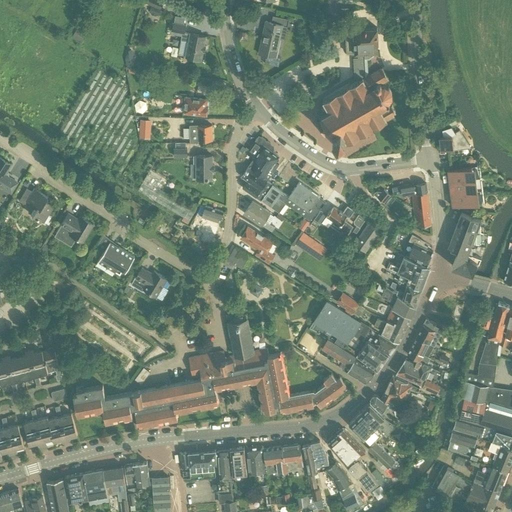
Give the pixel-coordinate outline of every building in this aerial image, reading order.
[(161,9),(163,2),(158,0),(146,0),(145,3),(161,9)] [(149,12),(158,16),(161,10),(152,6),(149,12)] [(287,26),(289,19),(273,16),(272,22),(266,21),(264,29),(265,29),(264,33),(263,33),(259,53),(276,57),(282,33),(279,32),(281,25),(287,26)] [(184,33),(186,25),(174,22),(172,30),(184,33)] [(377,43),(378,43),(377,27),(345,29),(347,53),(358,52),(376,51),(378,51),(377,43)] [(202,59),(206,36),(191,33),(186,56),(193,58),(193,59),(195,60),(196,61),(198,61),(200,61),(201,59),(202,59)] [(128,65),(136,64),(135,46),(127,47),(128,65)] [(369,59),(377,53),(376,51),(358,52),(358,58),(354,58),(355,75),(358,81),(323,100),(324,102),(323,103),(322,104),(322,105),(322,106),(322,107),(322,108),(322,109),(323,109),(323,110),(325,111),(326,111),(327,111),(328,111),(329,110),(329,111),(321,116),(323,120),(317,123),(324,135),(330,132),(332,136),(334,135),(338,142),(345,138),(347,142),(363,133),(366,138),(373,133),(371,129),(387,119),(394,115),(393,113),(396,111),(392,105),(391,105),(389,102),(388,103),(387,102),(388,102),(389,101),(390,99),(391,98),(391,97),(392,96),(392,95),(392,94),(392,93),(391,91),(391,90),(390,89),(389,88),(389,87),(387,86),(386,86),(383,85),(381,85),(382,84),(381,83),(389,78),(383,67),(368,76),(367,59),(369,59)] [(207,107),(208,99),(185,97),(184,112),(206,114),(206,112),(208,112),(208,107),(207,107)] [(151,130),(151,120),(140,119),(140,130),(147,130),(151,130)] [(212,140),(212,124),(190,125),(190,140),(212,140)] [(442,128),(443,135),(452,134),(456,132),(452,125),(450,126),(450,125),(442,128)] [(462,133),(460,129),(456,132),(452,134),(443,135),(440,135),(441,148),(453,146),(453,149),(461,148),(461,146),(469,144),(462,133)] [(272,152),(271,151),(273,148),(270,145),(270,144),(267,142),(266,143),(264,141),(264,140),(262,138),(260,139),(258,137),(249,150),(257,156),(254,160),(253,159),(241,176),(247,181),(243,188),(256,197),(268,180),(273,173),(269,170),(276,160),(278,156),(277,155),(276,154),(274,152),(272,152)] [(175,156),(187,156),(187,148),(175,148),(175,156)] [(207,179),(213,179),(212,155),(196,155),(196,156),(194,156),(194,163),(196,163),(197,179),(202,179),(202,180),(207,180),(207,179)] [(4,174),(10,164),(0,157),(0,185),(10,192),(17,182),(4,174)] [(449,182),(476,178),(475,176),(474,174),(473,171),(472,167),(448,170),(449,182)] [(189,221),(196,210),(160,189),(167,177),(151,168),(137,191),(189,221)] [(317,184),(313,180),(304,174),(289,196),(285,202),(286,203),(310,220),(324,204),(322,201),(320,198),(320,193),(319,188),(317,184)] [(451,194),(477,191),(477,188),(477,186),(476,183),(476,178),(449,182),(451,194)] [(285,202),(289,196),(273,184),(268,180),(256,197),(261,201),(262,200),(280,212),(286,203),(285,202)] [(414,210),(429,208),(426,183),(416,184),(417,186),(414,186),(414,183),(401,185),(392,187),(394,194),(402,192),(403,195),(412,194),(414,210)] [(44,200),(46,196),(34,188),(32,192),(26,188),(19,200),(25,204),(27,201),(36,206),(31,214),(43,222),(53,205),(44,200)] [(391,195),(389,193),(385,189),(382,191),(377,191),(375,192),(373,194),(384,203),(391,195)] [(461,205),(476,203),(477,201),(477,198),(477,196),(477,191),(451,194),(452,206),(455,206),(455,207),(459,209),(461,205)] [(271,212),(253,200),(245,213),(262,225),(263,224),(272,231),(275,227),(269,223),(275,215),(271,212)] [(215,235),(223,211),(205,205),(200,222),(206,224),(204,231),(200,241),(209,244),(212,234),(215,235)] [(350,217),(355,210),(347,205),(343,212),(333,205),(326,215),(333,220),(330,224),(346,236),(353,226),(344,219),(347,215),(350,217)] [(416,226),(431,225),(429,208),(414,210),(416,226)] [(314,216),(317,220),(326,215),(323,210),(314,216)] [(480,222),(481,219),(462,212),(457,224),(477,231),(484,234),(484,233),(480,232),(480,222)] [(78,219),(68,213),(56,233),(67,240),(70,234),(82,242),(93,224),(80,216),(78,219)] [(362,223),(366,218),(359,213),(356,218),(362,223)] [(167,238),(174,227),(157,216),(150,227),(167,238)] [(365,251),(369,245),(381,229),(370,221),(354,244),(365,251)] [(476,233),(477,231),(457,224),(453,235),(473,242),(473,243),(479,245),(480,244),(476,243),(476,233)] [(257,232),(248,226),(242,237),(260,248),(257,253),(269,262),(274,255),(267,251),(273,242),(264,236),(257,232)] [(306,247),(312,238),(303,233),(298,241),(306,247)] [(423,244),(425,241),(412,234),(409,240),(414,243),(408,257),(427,266),(428,264),(429,263),(430,261),(430,259),(433,251),(431,250),(425,247),(426,245),(423,244)] [(472,244),(473,243),(473,242),(453,235),(450,242),(450,246),(472,255),(472,254),(472,244)] [(126,271),(135,256),(110,241),(96,265),(105,270),(108,266),(120,274),(123,269),(126,271)] [(481,258),(472,254),(472,255),(450,246),(451,251),(456,253),(452,265),(475,274),(481,258)] [(245,270),(252,257),(238,249),(227,267),(228,267),(228,268),(235,272),(239,266),(245,270)] [(427,266),(415,261),(404,256),(401,263),(398,262),(396,265),(389,261),(388,264),(424,277),(424,276),(425,277),(429,266),(427,266)] [(420,287),(424,277),(388,264),(386,268),(395,272),(396,270),(401,273),(399,279),(398,281),(403,284),(404,280),(407,281),(421,289),(422,287),(420,287)] [(162,286),(167,278),(154,270),(153,274),(142,267),(136,278),(146,284),(144,289),(156,296),(157,296),(162,299),(168,289),(162,286)] [(418,299),(421,289),(407,281),(404,291),(397,289),(396,293),(416,306),(416,305),(418,299)] [(259,295),(263,288),(256,283),(251,290),(259,295)] [(416,306),(396,293),(396,294),(393,292),(393,291),(385,287),(381,297),(395,303),(392,308),(411,317),(416,306)] [(357,307),(359,303),(343,292),(338,301),(354,312),(357,307)] [(361,322),(327,300),(310,327),(328,338),(344,348),(348,343),(353,334),(361,322)] [(501,340),(505,322),(510,305),(499,301),(498,302),(493,319),(488,336),(501,340)] [(403,333),(411,317),(392,308),(387,320),(393,323),(391,327),(403,333)] [(489,328),(493,315),(486,312),(483,319),(481,325),(489,328)] [(253,351),(247,318),(243,319),(242,315),(233,317),(234,321),(229,322),(229,323),(227,323),(229,336),(232,336),(235,354),(253,351)] [(387,320),(386,321),(378,317),(374,325),(382,329),(381,331),(399,341),(403,333),(391,327),(393,323),(387,320)] [(446,329),(436,323),(426,318),(417,336),(434,345),(440,334),(442,335),(446,329)] [(371,328),(361,322),(353,334),(362,340),(363,340),(371,328)] [(369,340),(388,354),(390,355),(397,345),(379,333),(374,339),(371,337),(369,340)] [(358,344),(362,340),(353,334),(348,343),(356,348),(358,344)] [(428,356),(434,345),(417,336),(411,347),(428,356)] [(501,340),(488,336),(479,362),(497,364),(499,347),(501,340)] [(506,346),(508,337),(502,336),(500,344),(506,346)] [(356,357),(344,348),(328,338),(322,347),(347,363),(343,368),(364,381),(365,382),(375,372),(355,359),(356,357)] [(378,369),(388,354),(369,340),(366,343),(363,347),(358,354),(378,369)] [(60,369),(54,347),(46,349),(46,352),(43,352),(49,372),(56,370),(57,374),(56,374),(57,379),(58,379),(62,378),(60,369)] [(430,357),(428,356),(411,347),(408,354),(420,360),(420,359),(432,366),(432,365),(433,363),(428,361),(430,357)] [(289,394),(281,352),(269,354),(267,348),(253,351),(235,354),(231,355),(232,358),(226,359),(224,350),(189,357),(193,379),(176,383),(178,395),(173,396),(173,397),(176,411),(219,403),(216,387),(257,379),(264,411),(281,408),(281,412),(314,406),(314,403),(317,401),(321,406),(348,387),(340,376),(337,379),(332,372),(324,378),(327,382),(315,391),(314,389),(289,394)] [(49,372),(43,352),(43,353),(42,350),(34,353),(35,355),(32,356),(30,350),(28,350),(30,356),(27,357),(27,355),(13,358),(11,359),(11,361),(9,362),(7,356),(5,356),(7,363),(4,363),(3,361),(0,361),(0,380),(1,385),(11,382),(14,392),(18,391),(15,381),(34,376),(37,385),(41,384),(38,375),(49,372)] [(447,364),(450,356),(442,353),(440,361),(447,364)] [(420,359),(420,360),(418,364),(405,358),(396,372),(422,384),(422,386),(436,392),(441,382),(438,381),(443,370),(432,365),(432,366),(420,359)] [(393,375),(389,383),(408,392),(410,389),(417,392),(419,387),(394,375),(393,375)] [(454,412),(453,415),(454,416),(457,416),(457,418),(484,426),(499,430),(509,434),(510,432),(511,432),(511,389),(489,386),(463,380),(454,412)] [(176,411),(173,397),(173,396),(178,395),(176,383),(105,397),(103,385),(77,390),(78,393),(73,394),(77,414),(103,409),(106,421),(136,415),(138,427),(178,419),(176,411)] [(389,383),(382,398),(392,403),(402,408),(408,392),(389,383)] [(55,401),(67,397),(65,388),(52,392),(51,393),(54,400),(55,401)] [(373,394),(371,397),(371,401),(372,402),(382,411),(386,413),(388,410),(390,411),(391,409),(393,406),(391,405),(392,403),(382,398),(377,394),(373,394)] [(370,403),(362,411),(386,436),(388,434),(395,427),(394,425),(386,420),(385,418),(383,417),(386,413),(382,411),(372,402),(370,404),(370,403)] [(392,403),(391,405),(393,406),(391,409),(395,411),(396,409),(400,412),(402,408),(392,403)] [(78,434),(72,412),(62,415),(59,406),(55,407),(58,416),(49,419),(48,419),(54,438),(53,438),(54,441),(62,439),(62,436),(64,436),(66,442),(68,441),(66,435),(69,434),(70,437),(78,434)] [(54,438),(48,419),(49,419),(48,416),(38,419),(35,409),(31,411),(34,420),(24,423),(30,444),(38,442),(38,440),(40,439),(42,445),(44,445),(42,439),(45,438),(46,440),(53,438),(54,438)] [(362,411),(349,423),(364,438),(367,435),(372,440),(376,436),(379,439),(382,435),(384,438),(386,436),(362,411)] [(24,446),(18,424),(8,427),(6,418),(2,419),(5,428),(0,429),(0,449),(1,453),(1,452),(9,450),(8,448),(11,447),(13,453),(14,453),(15,453),(13,447),(16,446),(16,448),(24,446)] [(454,427),(454,430),(458,431),(480,437),(484,426),(457,418),(456,422),(454,427)] [(484,426),(480,437),(495,442),(511,447),(511,432),(510,432),(509,434),(499,430),(484,426)] [(358,458),(359,457),(366,451),(343,428),(338,434),(338,435),(358,458)] [(454,430),(448,449),(450,450),(485,461),(493,464),(493,463),(508,469),(510,464),(511,458),(511,447),(495,442),(480,437),(458,431),(454,430)] [(358,458),(338,435),(328,443),(356,475),(357,476),(367,467),(359,457),(358,458)] [(320,440),(311,442),(312,444),(316,465),(323,463),(329,462),(327,453),(324,453),(323,449),(325,448),(324,446),(320,440)] [(388,466),(395,459),(375,441),(369,448),(388,466)] [(287,473),(289,472),(288,471),(298,469),(298,467),(304,466),(300,443),(282,445),(287,473)] [(312,444),(303,446),(303,447),(308,475),(310,482),(316,480),(314,473),(318,472),(316,465),(312,444)] [(267,473),(263,448),(263,445),(246,447),(249,470),(257,469),(261,489),(269,488),(267,473)] [(279,474),(287,473),(282,445),(263,448),(267,473),(278,471),(279,474)] [(243,474),(247,473),(244,447),(230,448),(233,480),(244,479),(243,474)] [(233,501),(232,482),(234,482),(233,480),(230,448),(218,449),(220,479),(220,482),(218,482),(220,503),(224,502),(233,501)] [(418,448),(415,452),(421,456),(422,455),(424,452),(423,452),(418,448)] [(215,476),(214,463),(217,462),(216,449),(188,451),(190,471),(191,478),(215,476)] [(444,464),(442,468),(461,475),(500,489),(508,469),(493,463),(493,464),(485,461),(450,450),(444,464)] [(183,472),(190,471),(188,451),(180,452),(183,472)] [(147,486),(147,483),(150,483),(147,462),(148,462),(147,461),(134,463),(136,482),(137,488),(147,486)] [(339,490),(348,484),(352,482),(352,481),(347,474),(336,461),(326,469),(332,476),(339,490)] [(128,483),(136,482),(134,463),(133,463),(125,464),(128,483)] [(128,511),(125,481),(123,465),(104,468),(108,494),(118,493),(119,500),(121,500),(122,511),(128,511)] [(378,479),(371,471),(368,467),(367,467),(357,476),(369,492),(380,483),(377,480),(378,479)] [(375,467),(371,471),(378,479),(377,480),(380,483),(383,487),(388,482),(375,467)] [(108,494),(104,468),(84,472),(89,498),(90,505),(109,502),(108,494)] [(442,468),(432,486),(444,492),(446,493),(450,495),(456,485),(461,475),(442,468)] [(70,502),(89,498),(84,472),(65,476),(70,502)] [(490,511),(500,489),(461,475),(456,485),(467,493),(466,496),(475,500),(482,503),(481,508),(490,511)] [(168,511),(168,509),(171,509),(169,476),(153,477),(155,511),(168,511)] [(69,511),(63,478),(58,479),(52,480),(47,481),(53,511),(69,511)] [(355,494),(348,484),(339,490),(348,509),(359,503),(355,494)] [(380,484),(373,489),(379,497),(386,492),(380,484)] [(10,491),(15,507),(23,504),(18,488),(10,491)] [(320,488),(312,490),(313,496),(313,499),(314,499),(322,497),(320,488)] [(11,511),(10,508),(15,507),(10,491),(1,493),(6,511),(11,511)] [(283,509),(291,508),(289,493),(281,494),(281,496),(276,496),(276,503),(282,502),(283,509)] [(308,494),(298,495),(304,511),(313,511),(313,509),(317,507),(317,509),(324,507),(322,497),(314,499),(313,499),(313,496),(308,497),(308,494)] [(298,505),(292,507),(292,511),(294,511),(304,511),(298,495),(297,495),(298,505)] [(28,511),(35,511),(47,509),(43,496),(25,500),(28,511)] [(236,511),(236,501),(233,501),(224,502),(225,511),(236,511)]
